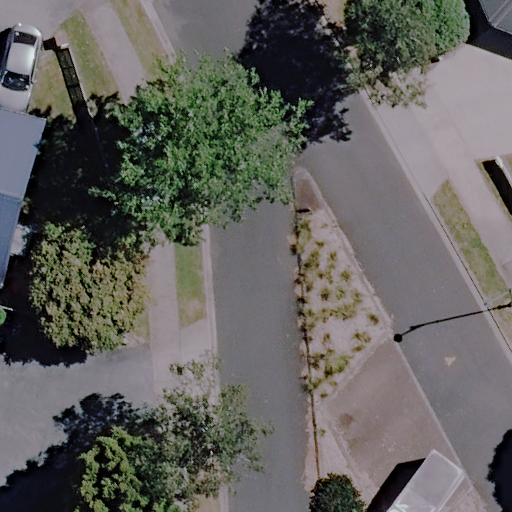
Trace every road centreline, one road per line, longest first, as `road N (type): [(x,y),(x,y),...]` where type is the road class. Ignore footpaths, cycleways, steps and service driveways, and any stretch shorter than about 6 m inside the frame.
road 1 (residential): [(236,47),(367,204),(511,466)]
road 2 (residential): [(275,506),(236,47)]
